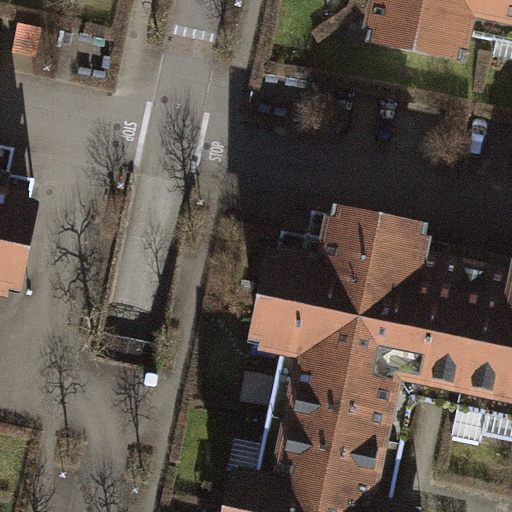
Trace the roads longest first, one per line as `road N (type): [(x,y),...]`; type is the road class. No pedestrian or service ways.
road 1 (residential): [(171,148),(511,217)]
road 2 (residential): [(171,148),(0,112)]
road 3 (residential): [(203,0),(171,148)]
